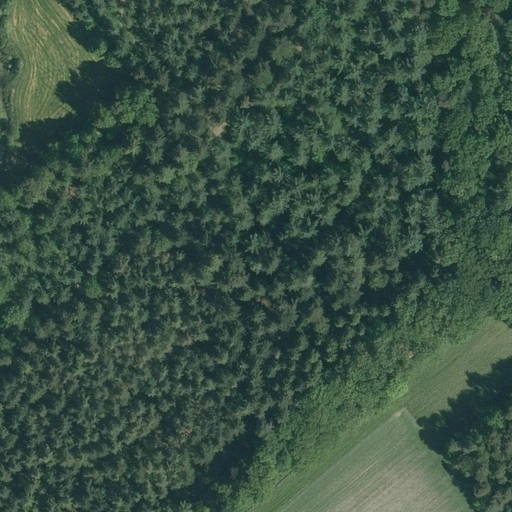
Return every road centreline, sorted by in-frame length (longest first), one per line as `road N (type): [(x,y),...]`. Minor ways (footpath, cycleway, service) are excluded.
road 1 (track): [(400,0),(425,26),(442,240),(489,267),(199,511)]
road 2 (track): [(333,0),(0,367)]
road 3 (track): [(442,240),(280,316),(172,286),(71,289)]
road 4 (track): [(204,140),(88,0)]
